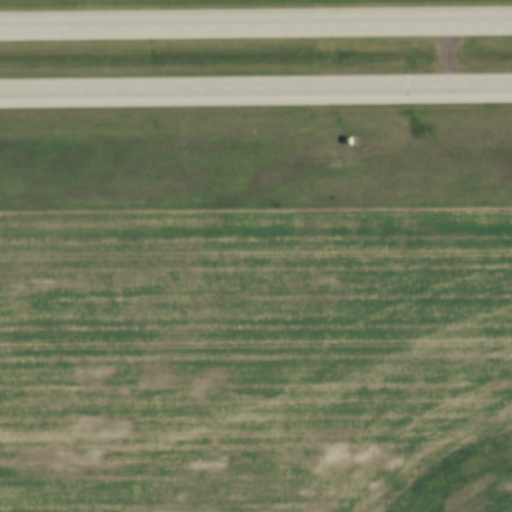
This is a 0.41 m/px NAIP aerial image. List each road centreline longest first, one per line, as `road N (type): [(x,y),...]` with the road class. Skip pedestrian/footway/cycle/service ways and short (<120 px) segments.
road 1 (motorway): [(0,90),(511,83)]
road 2 (motorway): [(511,19),(0,25)]
